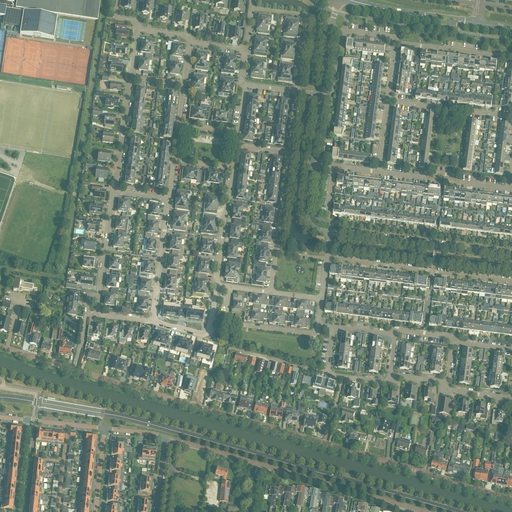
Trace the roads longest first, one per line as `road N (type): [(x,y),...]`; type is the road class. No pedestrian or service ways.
road 1 (unclassified): [(324,443),(0,346)]
road 2 (unclassified): [(511,498),(324,443)]
road 3 (residential): [(511,281),(326,258)]
road 4 (unclassified): [(329,232),(511,254)]
road 5 (residential): [(270,292),(289,150)]
road 6 (residential): [(510,189),(378,172)]
road 7 (residential): [(230,287),(231,323),(311,333),(318,323)]
road 8 (residential): [(296,91),(303,17),(250,8)]
road 9 (residential): [(511,115),(387,99)]
road 10 (residential): [(216,285),(234,165)]
